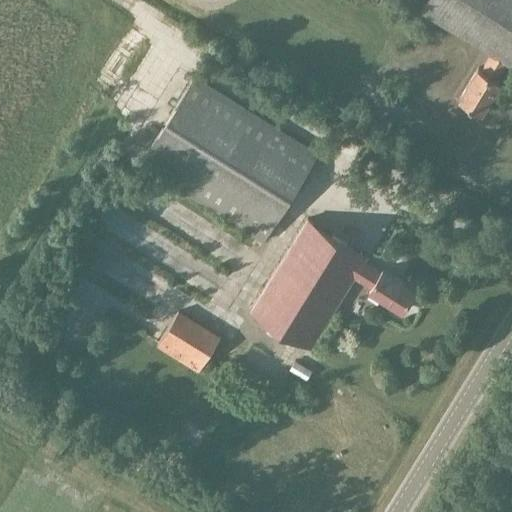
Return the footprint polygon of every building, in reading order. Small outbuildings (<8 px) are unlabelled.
[(511,64),(511,0),(426,0),(421,9),(492,52),(480,71),(477,69),(458,100),(482,114),(500,84),(497,81),(508,62),(511,64)] [(262,241),(317,151),(195,75),(139,164),(262,241)] [(423,189),(427,183),(422,180),(418,187),(423,189)] [(403,311),(416,290),(382,269),(380,272),(364,262),(367,257),(306,219),(250,310),(311,347),(354,277),(371,288),(369,290),(403,311)] [(196,371),(219,335),(178,309),(155,344),(196,371)] [(77,310),(65,321),(78,335),(90,324),(77,310)] [(235,357),(254,367),(260,354),(242,344),(235,357)]
